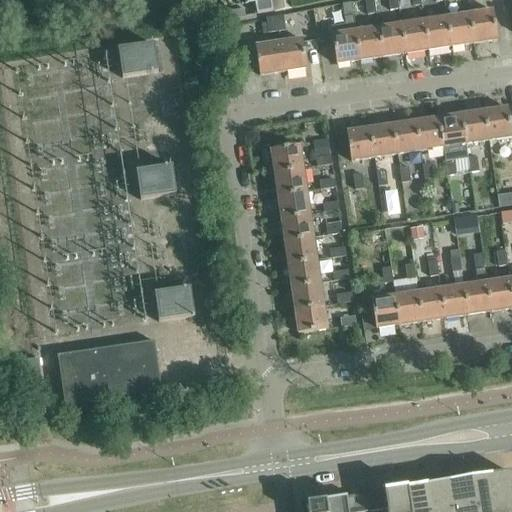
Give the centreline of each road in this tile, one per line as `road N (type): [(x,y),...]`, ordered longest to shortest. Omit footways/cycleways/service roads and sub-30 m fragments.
road 1 (residential): [(511,73),(230,119),(265,375)]
road 2 (tertiary): [(1,511),(282,465)]
road 3 (residential): [(511,340),(265,375)]
road 4 (tertiary): [(282,465),(511,429)]
